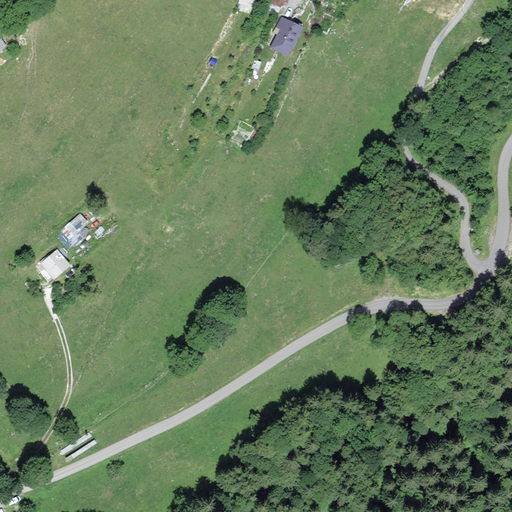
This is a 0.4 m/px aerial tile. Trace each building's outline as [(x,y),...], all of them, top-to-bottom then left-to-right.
[(325,0),(317,0),(314,5),(330,15),(335,6),(325,0)] [(330,15),(314,5),(305,22),(325,34),(334,17),(330,15)] [(285,18),(270,46),(285,54),(299,26),(285,18)] [(71,221),(65,227),(72,235),(79,229),(71,221)] [(69,238),(72,235),(65,227),(62,230),(69,238)] [(42,263),(52,274),(61,266),(63,268),(65,264),(58,256),(60,254),(56,250),(42,263)]
